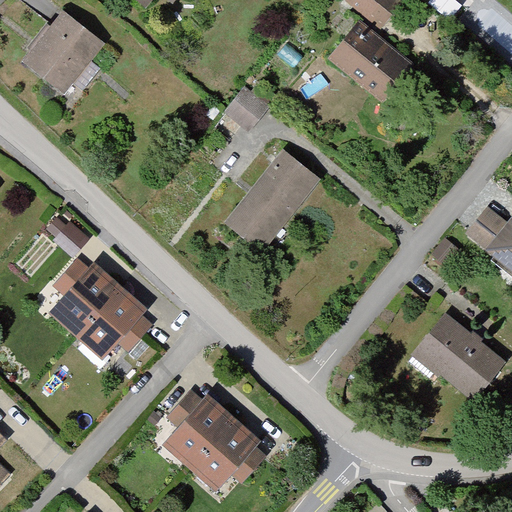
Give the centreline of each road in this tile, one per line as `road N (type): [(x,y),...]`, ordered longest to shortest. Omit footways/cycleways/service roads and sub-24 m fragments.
road 1 (unclassified): [(0,116),(299,394)]
road 2 (residential): [(299,394),(511,131)]
road 3 (unclassified): [(360,452),(440,470),(511,462)]
